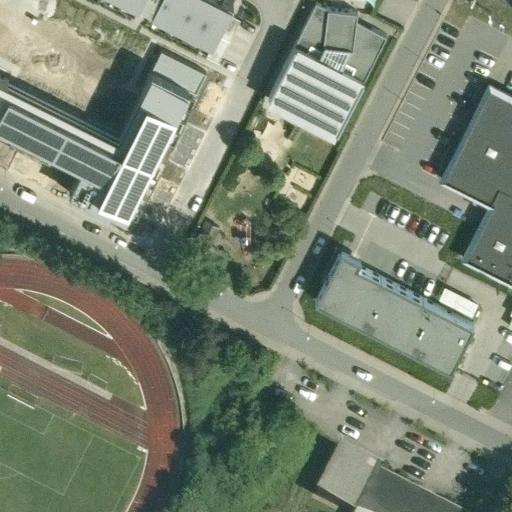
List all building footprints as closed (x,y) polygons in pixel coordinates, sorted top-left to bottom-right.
[(131,0),(140,4),(141,2),(153,8),(152,10),(214,41),(229,12),(234,1),(231,0),(131,0)] [(339,128),(386,33),(357,18),(358,9),(330,5),(320,0),(316,0),(270,94),(339,128)] [(208,53),(219,58),(240,17),(229,12),(214,41),(208,53)] [(14,76),(0,68),(0,125),(104,177),(97,192),(131,208),(192,86),(159,70),(123,143),(9,87),(14,76)] [(511,98),(492,88),(446,179),(489,201),(462,254),(511,279),(511,98)] [(219,226),(205,219),(196,238),(210,245),(219,226)] [(457,358),(477,315),(358,258),(364,245),(346,236),(319,292),(457,358)] [(337,449),(317,440),(309,457),(329,467),(337,449)] [(456,511),(381,474),(384,468),(341,446),(316,495),(349,511),(456,511)]
